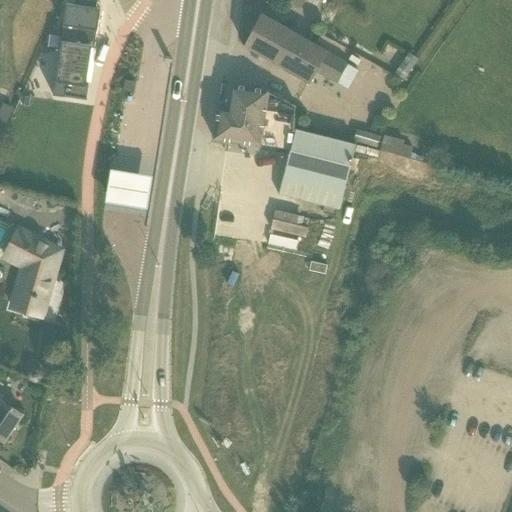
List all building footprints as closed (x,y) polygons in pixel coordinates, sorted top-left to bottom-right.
[(74,0),(74,4),(96,9),(97,0),(74,0)] [(96,9),(74,4),(66,4),(61,43),(62,43),(56,81),(55,80),(52,96),(86,100),(88,85),(85,85),(85,83),(90,47),(93,48),(96,29),(100,9),(96,9)] [(261,14),(244,46),(278,66),(288,48),(301,55),(308,41),(268,17),(261,14)] [(288,48),(278,66),(310,84),(317,73),(337,84),(347,64),(327,53),(328,52),(308,41),(301,55),(288,48)] [(396,72),(406,79),(419,59),(410,52),(396,72)] [(125,81),(123,91),(134,93),(136,82),(125,81)] [(218,107),(217,112),(214,139),(261,146),(262,145),(265,118),(269,92),(269,91),(230,85),(227,108),(218,107)] [(269,92),(265,118),(262,145),(291,150),(280,195),(340,210),(356,146),(294,130),(294,123),(295,106),(269,92)] [(356,130),(353,141),(377,148),(380,137),(356,130)] [(383,136),(379,152),(400,158),(404,141),(383,136)] [(12,308),(41,317),(61,251),(19,230),(5,257),(24,267),(12,308)] [(0,439),(4,442),(22,414),(0,400),(0,439)]
